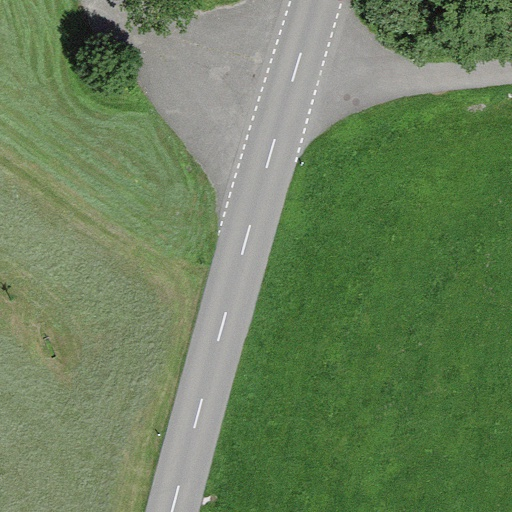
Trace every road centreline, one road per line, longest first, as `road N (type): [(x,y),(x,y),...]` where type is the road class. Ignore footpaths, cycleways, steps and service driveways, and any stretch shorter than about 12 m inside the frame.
road 1 (tertiary): [(173,511),(320,0)]
road 2 (track): [(511,71),(293,85)]
road 3 (track): [(118,0),(131,26),(186,62),(293,85)]
